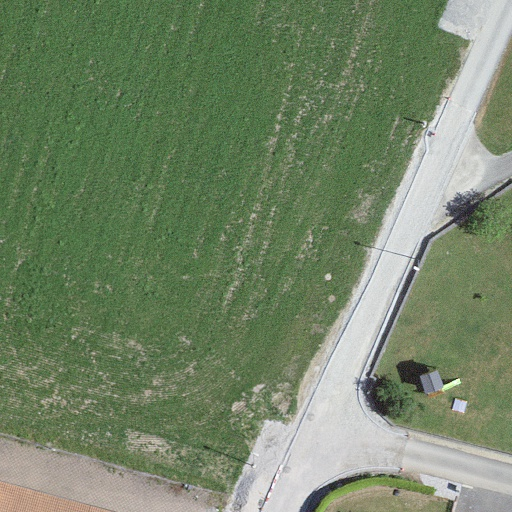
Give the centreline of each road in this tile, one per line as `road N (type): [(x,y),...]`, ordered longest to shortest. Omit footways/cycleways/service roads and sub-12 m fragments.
road 1 (residential): [(325,452),(511,8)]
road 2 (residential): [(325,452),(403,449),(511,479)]
